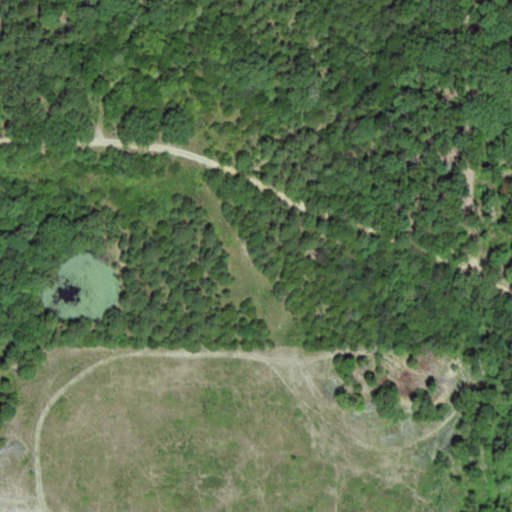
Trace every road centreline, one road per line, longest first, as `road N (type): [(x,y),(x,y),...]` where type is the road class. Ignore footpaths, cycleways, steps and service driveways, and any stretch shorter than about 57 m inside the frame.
road 1 (residential): [(511,263),(458,215),(197,113),(0,124)]
road 2 (residential): [(458,215),(436,0)]
